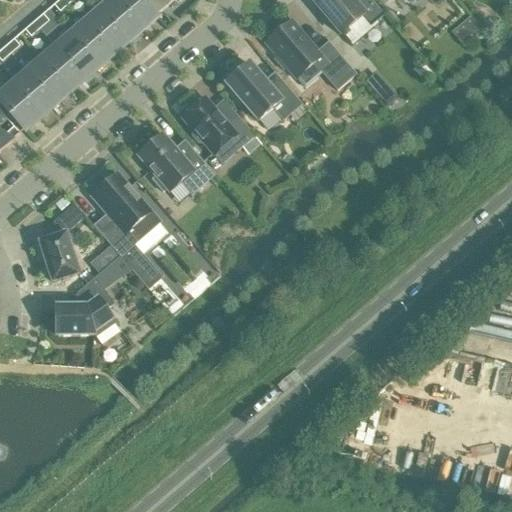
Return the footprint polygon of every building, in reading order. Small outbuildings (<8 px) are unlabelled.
[(65,0),(61,0),(55,6),(61,13),(70,5),(65,0)] [(115,0),(101,12),(127,42),(141,30),(115,0)] [(115,0),(141,30),(156,17),(141,0),(115,0)] [(141,0),(156,17),(176,0),(141,0)] [(317,0),(313,3),(341,36),(342,36),(349,45),(384,15),(371,0),(364,0),(358,6),(352,0),(317,0)] [(101,12),(87,25),(112,55),(127,42),(101,12)] [(44,15),(35,23),(41,30),(50,22),(44,15)] [(291,22),(266,44),(278,57),(274,60),(284,72),(288,69),(297,80),(316,64),(324,74),(338,91),(357,75),(329,43),(318,53),(291,22)] [(31,38),(41,30),(35,23),(26,31),(31,38)] [(87,25),(72,37),(98,67),(112,55),(87,25)] [(72,37),(58,50),(83,80),(98,67),(72,37)] [(15,40),(6,48),(12,55),(21,47),(15,40)] [(0,59),(2,63),(12,55),(6,48),(0,52),(0,59)] [(58,50),(43,62),(69,92),(83,80),(58,50)] [(43,62),(29,75),(54,105),(69,92),(43,62)] [(233,79),(226,84),(259,122),(273,110),(284,122),(290,116),(302,106),(302,105),(281,80),(270,89),(249,65),(242,71),(240,67),(230,75),(233,79)] [(375,73),(366,81),(387,106),(396,98),(375,73)] [(29,75),(14,87),(40,117),(54,105),(29,75)] [(14,87),(0,99),(0,101),(24,130),(23,131),(40,117),(14,87)] [(205,99),(182,119),(193,132),(192,137),(198,144),(203,144),(214,157),(215,157),(229,144),(237,153),(255,138),(237,117),(227,125),(205,99)] [(14,127),(2,138),(0,136),(0,151),(20,134),(20,133),(19,134),(14,127)] [(214,177),(190,148),(180,156),(163,136),(138,157),(156,178),(152,181),(163,194),(167,190),(169,193),(181,184),(192,196),(214,177)] [(151,214),(118,176),(106,186),(104,184),(93,194),(95,196),(92,198),(113,222),(99,234),(111,247),(120,258),(161,223),(152,212),(151,214)] [(76,204),(56,221),(55,222),(59,236),(41,242),(54,281),(80,273),(67,233),(87,216),(76,204)] [(110,309),(114,305),(104,293),(108,290),(97,277),(78,293),(79,306),(59,307),(59,336),(100,335),(100,333),(117,318),(110,309)]
